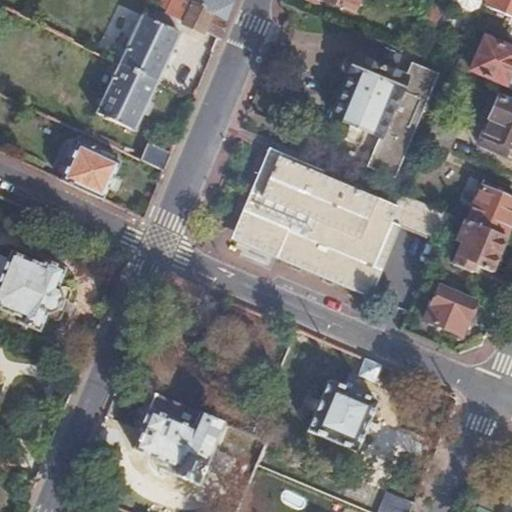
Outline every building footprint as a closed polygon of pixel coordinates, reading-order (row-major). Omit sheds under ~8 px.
[(206,32),(219,39),(226,22),(191,4),(184,0),(176,0),(170,13),(188,22),(187,25),(204,34),(206,32)] [(192,0),(191,4),(226,22),(233,4),(226,0),(192,0)] [(357,0),(327,0),(352,11),(357,0)] [(511,33),(509,41),(511,42),(511,0),(489,0),(486,7),(511,17),(511,33)] [(428,22),(436,25),(442,9),(432,4),(428,16),(428,22)] [(143,17),(119,65),(157,83),(181,36),(143,17)] [(511,69),(511,50),(485,39),(471,71),(505,85),(511,69)] [(397,172),(432,74),(408,66),(403,78),(346,57),(321,126),(377,146),(371,163),(397,172)] [(157,83),(119,65),(95,114),(133,132),(157,83)] [(511,103),(498,97),(478,145),(498,153),(501,146),(511,150),(511,103)] [(458,139),(430,127),(424,140),(453,152),(458,139)] [(424,140),(418,154),(446,166),(453,152),(424,140)] [(78,143),(60,180),(102,199),(120,162),(78,143)] [(150,144),(142,162),(164,172),(171,154),(150,144)] [(452,217),(401,195),(396,207),(312,171),(313,167),(270,149),(235,229),(277,247),(275,251),(282,254),(279,260),(360,294),(384,240),(393,244),(400,228),(440,245),(452,217)] [(482,182),(465,222),(505,239),(511,222),(511,199),(498,194),(500,190),(482,182)] [(505,239),(465,222),(457,241),(461,243),(452,265),(473,274),(475,268),(491,274),(505,239)] [(277,247),(235,229),(230,240),(279,260),(282,254),(275,251),(277,247)] [(40,268),(10,255),(0,279),(0,310),(22,320),(21,325),(41,332),(48,316),(52,317),(59,313),(65,297),(62,291),(58,290),(66,272),(45,263),(44,265),(41,264),(40,268)] [(166,275),(157,297),(159,298),(154,311),(167,316),(164,324),(191,336),(200,312),(197,311),(205,291),(166,275)] [(424,321),(460,336),(466,322),(470,324),(475,322),(478,315),(476,310),(472,308),(479,293),(453,282),(448,292),(438,287),(424,321)] [(405,322),(401,330),(429,342),(433,334),(405,322)] [(373,384),(381,366),(365,359),(356,377),(373,384)] [(328,381),(307,431),(355,451),(376,401),(328,381)] [(223,425),(154,396),(140,430),(143,432),(134,453),(176,470),(173,477),(197,487),(223,425)] [(0,452),(0,469),(12,474),(18,459),(0,452)] [(359,482),(345,511),(390,511),(396,498),(359,482)]
